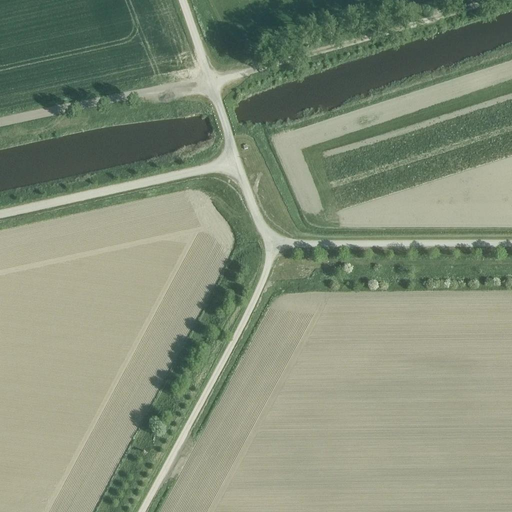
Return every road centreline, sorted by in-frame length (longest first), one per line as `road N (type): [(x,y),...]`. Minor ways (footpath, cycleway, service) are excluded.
road 1 (unclassified): [(141,511),(251,304),(272,242)]
road 2 (track): [(210,83),(497,0)]
road 3 (unclassified): [(0,215),(236,161)]
road 4 (unclassified): [(511,243),(272,242)]
road 5 (track): [(210,83),(0,122)]
road 6 (unclassified): [(236,161),(182,0)]
